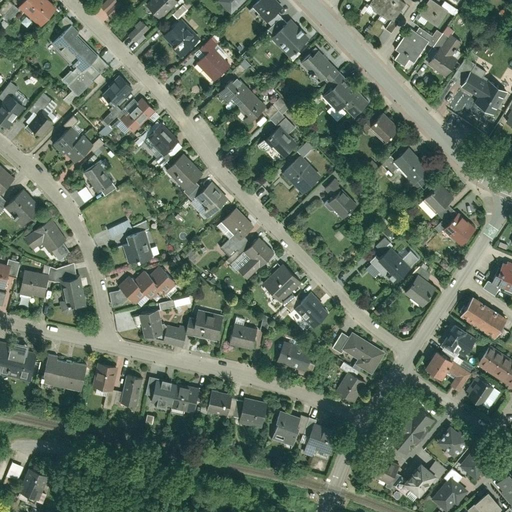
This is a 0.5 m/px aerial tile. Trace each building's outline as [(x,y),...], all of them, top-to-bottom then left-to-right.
[(5,0),(0,7),(0,14),(8,20),(17,8),(6,0),(5,0)] [(57,5),(51,0),(22,0),(19,5),(41,24),(57,5)] [(117,0),(106,0),(101,5),(111,16),(123,6),(117,0)] [(176,0),(148,0),(146,2),(160,16),(176,0)] [(175,17),(190,5),(186,0),(172,12),(175,17)] [(245,0),(219,0),(232,13),(245,0)] [(283,6),(277,0),(256,0),(251,6),(267,22),(283,6)] [(392,21),(404,4),(399,0),(373,0),(370,6),(392,21)] [(430,0),(420,14),(439,27),(449,12),(430,0)] [(162,33),(182,54),(200,36),(180,15),(162,33)] [(309,35),(290,16),(270,35),(289,55),(309,35)] [(389,19),(384,28),(390,31),(395,23),(389,19)] [(129,48),(149,29),(141,21),(120,40),(129,48)] [(78,93),(108,63),(76,32),(79,29),(72,22),(53,41),(75,62),(61,76),(78,93)] [(409,28),(395,50),(398,52),(393,60),(404,67),(409,59),(414,62),(428,41),(409,28)] [(368,33),(376,38),(379,34),(371,29),(368,33)] [(196,61),(213,78),(231,60),(215,44),(217,42),(210,35),(200,46),(206,51),(196,61)] [(436,51),(428,64),(448,77),(456,63),(450,58),(460,41),(451,35),(440,53),(436,51)] [(368,99),(319,47),(313,53),(311,50),(300,60),(318,79),(322,75),(331,85),(322,93),(337,108),(342,104),(351,114),(368,99)] [(114,104),(133,85),(120,72),(101,91),(114,104)] [(247,122),(267,104),(237,73),(218,91),(227,100),(232,95),(246,109),(240,115),(247,122)] [(472,103),(490,114),(505,89),(488,79),(485,84),(467,74),(459,87),(476,97),(472,103)] [(0,103),(0,119),(8,126),(25,103),(13,94),(18,86),(10,80),(0,94),(0,97),(3,100),(0,103)] [(27,122),(42,134),(58,114),(50,108),(56,101),(44,91),(30,108),(35,112),(27,122)] [(134,128),(154,107),(141,94),(121,116),(134,128)] [(511,105),(502,122),(511,127),(511,105)] [(281,154),(296,140),(288,132),(296,124),(280,108),(270,117),(277,125),(265,137),(281,154)] [(399,126),(382,110),(370,123),(386,139),(399,126)] [(165,151),(179,138),(161,120),(148,133),(165,151)] [(66,150),(74,158),(93,141),(83,130),(80,133),(72,125),(52,142),(62,153),(66,150)] [(433,169),(408,144),(395,157),(391,153),(382,162),(391,171),(396,166),(416,186),(433,169)] [(186,188),(204,171),(184,150),(166,168),(186,188)] [(303,191),(321,174),(301,153),(283,170),(303,191)] [(112,179),(99,160),(83,170),(97,190),(112,179)] [(0,191),(15,176),(0,161),(0,191)] [(341,214),(356,201),(334,177),(325,185),(333,194),(327,199),(341,214)] [(209,217),(229,196),(211,179),(195,195),(205,205),(201,209),(209,217)] [(455,194),(441,180),(425,196),(438,210),(455,194)] [(21,223),(41,205),(24,186),(4,203),(21,223)] [(254,224),(236,205),(221,219),(233,231),(219,245),(229,255),(248,237),(244,234),(254,224)] [(477,226),(459,209),(445,224),(463,241),(477,226)] [(66,238),(51,216),(24,233),(33,246),(42,241),(48,250),(66,238)] [(109,235),(131,227),(128,219),(106,227),(109,235)] [(127,260),(153,254),(147,227),(127,232),(129,241),(123,242),(127,260)] [(247,277),(275,251),(260,235),(244,250),(250,256),(238,268),(247,277)] [(397,277),(410,263),(391,244),(377,258),(397,277)] [(0,285),(7,288),(10,273),(17,275),(20,260),(8,257),(6,262),(0,260),(0,285)] [(511,264),(501,260),(491,281),(511,290),(511,264)] [(263,281),(280,299),(301,280),(284,261),(263,281)] [(129,272),(117,284),(135,302),(146,291),(151,296),(161,286),(166,291),(176,280),(159,264),(150,273),(145,268),(135,278),(129,272)] [(24,267),(20,291),(45,296),(49,272),(24,267)] [(436,285),(417,271),(405,288),(424,302),(436,285)] [(86,302),(79,273),(60,278),(67,306),(86,302)] [(312,326),(328,311),(322,304),(323,302),(311,289),(293,307),(312,326)] [(472,299),(462,315),(496,335),(506,319),(472,299)] [(185,332),(217,339),(224,312),(199,307),(196,316),(189,315),(186,326),(185,332)] [(185,332),(186,326),(162,320),(160,308),(141,312),(145,336),(182,346),(185,332)] [(234,321),(229,342),(253,348),(258,327),(234,321)] [(465,353),(475,337),(452,323),(440,341),(451,348),(453,345),(465,353)] [(355,361),(372,372),(386,350),(352,329),(349,335),(341,330),(332,346),(341,352),(343,348),(358,357),(355,361)] [(0,370),(29,379),(37,350),(27,347),(27,345),(0,337),(0,370)] [(314,347),(284,338),(277,361),(307,370),(314,347)] [(478,361),(511,381),(511,361),(486,347),(478,361)] [(448,360),(433,351),(422,367),(437,377),(448,360)] [(87,361),(48,352),(42,379),(81,388),(87,361)] [(118,364),(97,360),(93,383),(113,387),(118,364)] [(472,373),(456,364),(452,371),(456,374),(450,384),(461,391),(472,373)] [(354,399),(365,379),(347,369),(335,389),(354,399)] [(126,371),(120,401),(136,404),(143,375),(126,371)] [(205,386),(149,374),(145,392),(153,393),(151,400),(195,409),(197,399),(202,400),(205,386)] [(492,386),(479,377),(468,394),(480,403),(492,386)] [(212,387),(207,408),(228,413),(264,422),(269,400),(244,394),(243,399),(231,396),(232,392),(212,387)] [(402,417),(420,432),(434,415),(417,400),(402,417)] [(280,408),(271,433),(294,441),(298,429),(303,431),(308,414),(301,412),(300,414),(280,408)] [(308,414),(303,431),(309,433),(303,449),(328,457),(338,428),(315,421),(316,417),(308,414)] [(388,434),(405,449),(420,432),(402,417),(388,434)] [(449,422),(436,439),(456,454),(465,442),(470,445),(476,437),(461,426),(459,429),(449,422)] [(477,442),(459,462),(476,477),(494,456),(477,442)] [(379,451),(369,469),(379,474),(388,456),(379,451)] [(388,456),(379,474),(388,479),(398,461),(388,456)] [(436,471),(422,459),(401,483),(407,488),(410,485),(418,492),(436,471)] [(20,462),(10,483),(28,493),(39,471),(20,462)] [(511,472),(509,470),(494,483),(511,502),(511,472)] [(451,473),(431,496),(446,509),(454,500),(457,502),(469,488),(451,473)] [(488,488),(467,506),(471,511),(493,511),(503,504),(488,488)]
